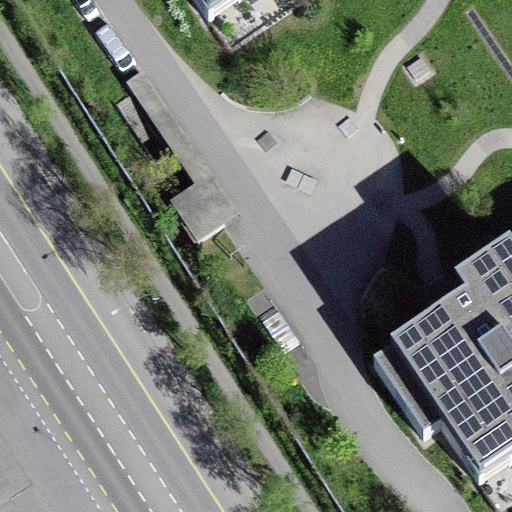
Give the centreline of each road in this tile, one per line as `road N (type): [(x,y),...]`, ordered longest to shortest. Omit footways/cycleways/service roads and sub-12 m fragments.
road 1 (residential): [(114,0),(335,350),(365,418),(449,511)]
road 2 (secondary): [(0,223),(184,511)]
